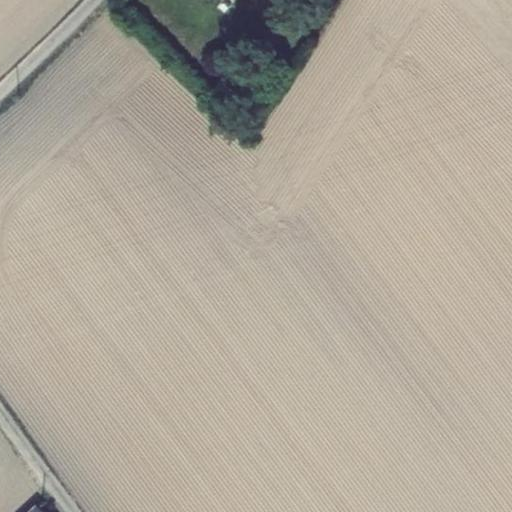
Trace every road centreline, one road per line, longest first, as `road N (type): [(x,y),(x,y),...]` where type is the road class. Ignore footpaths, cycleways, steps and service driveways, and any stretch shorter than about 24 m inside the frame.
road 1 (track): [(94,0),(0,94)]
road 2 (track): [(0,408),(73,511)]
